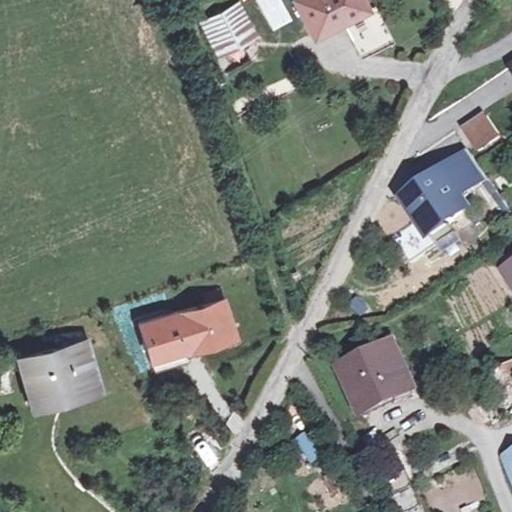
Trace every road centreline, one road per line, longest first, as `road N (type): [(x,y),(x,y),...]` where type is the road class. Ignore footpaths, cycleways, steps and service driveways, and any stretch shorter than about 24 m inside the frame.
road 1 (unclassified): [(206,511),(471,0)]
road 2 (track): [(293,352),(177,0)]
